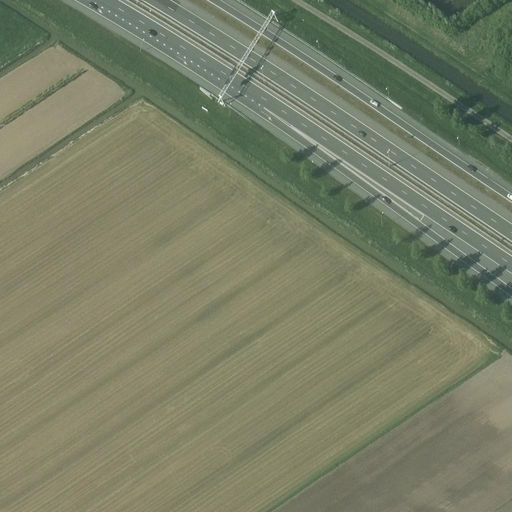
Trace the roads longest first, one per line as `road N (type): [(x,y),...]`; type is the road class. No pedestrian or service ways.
road 1 (motorway): [(511,233),(152,0)]
road 2 (motorway): [(511,199),(211,0)]
road 3 (motorway): [(264,100),(353,178),(511,292)]
road 4 (motorway): [(264,100),(511,266)]
road 5 (unclassified): [(295,0),(511,139)]
road 6 (motorway): [(102,0),(264,100)]
